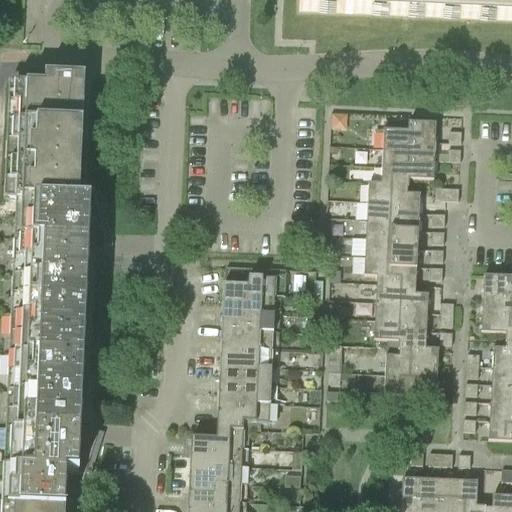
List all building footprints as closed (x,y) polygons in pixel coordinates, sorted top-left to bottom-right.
[(511,0),(298,0),(297,15),(511,24),(511,0)] [(89,206),(89,205),(77,205),(83,80),(44,78),(43,88),(7,86),(2,203),(14,204),(8,338),(83,341),(87,264),(88,242),(105,239),(98,207),(102,208),(102,206),(96,206),(94,198),(93,198),(94,206),(89,206)] [(382,134),(381,152),(406,154),(406,146),(433,147),(434,128),(407,126),(407,135),(382,134)] [(459,148),(460,136),(448,135),(447,148),(459,148)] [(381,152),(380,171),(405,172),(406,164),(433,165),(433,147),(406,146),(406,154),(381,152)] [(447,153),(446,166),(459,166),(459,154),(447,153)] [(380,171),(379,188),(379,189),(406,190),(407,182),(432,184),(433,165),(406,164),(405,172),(380,171)] [(379,189),(379,188),(367,188),(366,207),(391,208),(391,216),(417,217),(418,199),(406,198),(406,190),(379,189)] [(445,205),(445,192),(434,192),(433,204),(445,205)] [(457,193),(445,192),(445,205),(457,205),(457,193)] [(366,207),(365,225),(390,226),(390,234),(417,235),(417,217),(391,216),(391,208),(366,207)] [(443,231),(443,219),(431,218),(430,230),(443,231)] [(365,225),(364,242),(389,243),(389,252),(416,253),(417,235),(390,234),(390,226),(365,225)] [(430,248),(442,249),(442,237),(430,236),(430,248)] [(389,243),(364,242),(363,260),(389,261),(388,270),(415,271),(416,253),(389,252),(389,243)] [(429,266),(441,266),(442,254),(429,254),(429,266)] [(389,261),(363,260),(362,279),(375,280),(375,287),(414,289),(415,271),(388,270),(389,261)] [(222,289),(221,306),(247,307),(247,299),(273,300),(283,300),(284,279),(274,279),(274,282),(247,281),(248,272),(225,271),(224,289),(222,289)] [(428,284),(440,285),(441,273),(428,272),(428,284)] [(329,276),(329,286),(339,287),(340,275),(329,275),(329,276)] [(506,310),(511,310),(511,290),(509,290),(509,281),(482,280),(481,297),(506,299),(506,310)] [(312,285),(311,303),(320,303),(321,285),(312,285)] [(414,289),(375,287),(374,306),(399,307),(398,317),(426,319),(426,299),(414,298),(414,289)] [(481,297),(481,316),(506,317),(505,327),(511,327),(511,310),(506,310),(506,299),(481,297)] [(247,307),(221,306),(220,324),(246,325),(246,317),(272,319),(273,300),(247,299),(247,307)] [(374,306),(373,324),(398,325),(398,335),(425,336),(426,319),(398,317),(399,307),(374,306)] [(439,319),(451,320),(452,308),(440,307),(439,319)] [(506,317),(481,316),(480,336),(505,337),(504,344),(511,344),(511,327),(505,327),(506,317)] [(246,325),(220,324),(219,343),(245,344),(246,335),(271,336),(272,319),(246,317),(246,325)] [(451,320),(439,319),(438,331),(451,331),(451,320)] [(398,325),(373,324),(372,344),(385,344),(397,345),(397,352),(424,353),(425,336),(398,335),(398,325)] [(245,344),(219,343),(218,361),(244,362),(245,353),(271,354),(271,336),(246,335),(245,344)] [(438,349),(450,349),(451,337),(438,336),(438,349)] [(83,341),(8,338),(2,472),(0,471),(0,511),(63,511),(65,476),(77,477),(77,476),(82,476),(80,484),(81,484),(83,476),(90,476),(90,475),(86,475),(95,444),(79,439),(80,425),(83,341)] [(385,344),(383,379),(410,380),(411,370),(436,371),(437,354),(424,353),(397,352),(397,345),(385,344)] [(511,344),(504,344),(504,353),(491,352),(491,371),(511,372),(511,344)] [(328,349),(327,376),(339,377),(340,350),(328,349)] [(218,361),(218,378),(244,379),(244,371),(270,372),(271,354),(245,353),(244,362),(218,361)] [(465,370),(477,371),(478,359),(465,358),(465,370)] [(410,380),(383,379),(382,398),(409,399),(410,390),(435,392),(436,371),(411,370),(410,380)] [(477,371),(465,370),(464,382),(476,382),(477,371)] [(218,378),(217,397),(243,398),(243,390),(269,391),(270,372),(244,371),(244,379),(218,378)] [(511,372),(491,371),(490,389),(511,389),(511,372)] [(339,377),(327,376),(326,388),(338,389),(339,377)] [(464,388),(463,400),(476,400),(476,388),(464,388)] [(511,389),(490,389),(489,407),(511,407),(511,389)] [(217,397),(216,415),(242,416),(242,407),(268,408),(269,391),(243,390),(243,398),(217,397)] [(336,396),(326,396),(325,405),(336,406),(336,396)] [(463,406),(462,418),(475,418),(475,406),(463,406)] [(242,416),(216,415),(215,434),(242,435),(258,435),(259,427),(267,427),(268,408),(242,407),(242,416)] [(511,407),(489,407),(488,425),(511,425),(511,407)] [(462,424),(461,436),(474,436),(474,424),(462,424)] [(511,425),(488,425),(487,444),(511,445),(511,425)] [(189,441),(189,459),(214,460),(214,452),(241,453),(242,435),(215,434),(215,442),(189,441)] [(189,459),(188,478),(213,479),(213,470),(240,472),(241,453),(214,452),(214,460),(189,459)] [(421,457),(410,457),(409,469),(421,470),(421,457)] [(439,471),(439,458),(427,458),(427,470),(439,471)] [(439,458),(439,471),(450,471),(451,459),(439,458)] [(456,471),(468,472),(469,460),(457,459),(456,471)] [(213,479),(188,478),(187,496),(212,497),(212,488),(239,489),(240,472),(213,470),(213,479)] [(511,487),(511,474),(500,474),(499,486),(511,487)] [(283,480),(283,491),(298,492),(299,481),(283,480)] [(419,508),(420,483),(401,482),(400,507),(391,507),(390,511),(410,511),(410,508),(419,508)] [(410,508),(410,511),(436,511),(438,484),(420,483),(419,508),(410,508)] [(438,484),(436,511),(464,511),(465,510),(455,510),(456,485),(438,484)] [(475,486),(456,485),(455,510),(465,510),(464,511),(482,511),(474,511),(475,486)] [(212,497),(187,496),(186,511),(210,511),(211,507),(239,508),(239,489),(212,488),(212,497)] [(482,511),(509,511),(510,500),(491,499),(491,511),(482,511)]
